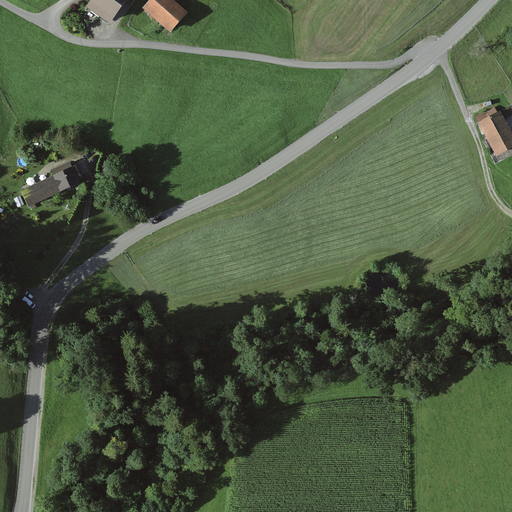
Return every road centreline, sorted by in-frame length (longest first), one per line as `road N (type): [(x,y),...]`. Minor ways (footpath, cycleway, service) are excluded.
road 1 (tertiary): [(490,0),(438,50),(259,174),(118,245),(62,289),(41,324)]
road 2 (tertiary): [(21,511),(41,324)]
